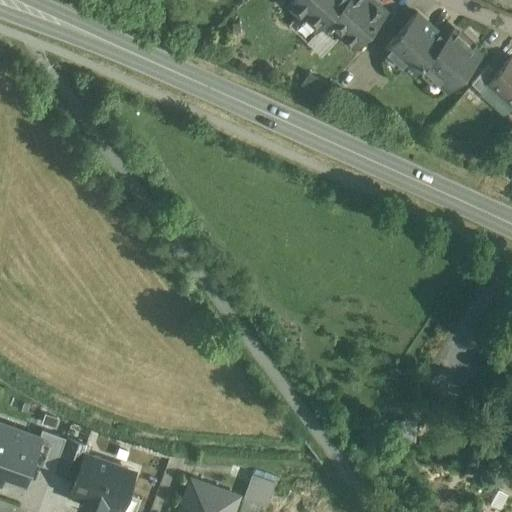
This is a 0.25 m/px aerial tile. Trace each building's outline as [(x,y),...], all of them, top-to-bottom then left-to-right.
[(291,0),(289,3),(317,29),(325,21),(325,20),(343,0),(291,0)] [(374,0),(343,0),(325,20),(325,21),(353,46),(385,10),(374,0)] [(445,37),(416,11),(384,47),(412,73),(420,64),(448,89),(481,54),(453,28),(445,37)] [(511,55),(496,73),(487,82),(489,83),(511,104),(511,55)] [(487,65),(471,83),(481,92),(489,83),(487,82),(496,73),(487,65)] [(0,421),(0,480),(4,469),(26,477),(31,461),(40,436),(39,436),(0,421)] [(66,436),(42,428),(39,436),(40,436),(31,461),(54,469),(66,437),(66,436)] [(66,437),(54,469),(76,477),(84,452),(86,453),(89,445),(66,436),(66,437)] [(76,477),(70,493),(86,498),(84,504),(103,510),(105,505),(120,510),(135,470),(86,453),(84,452),(76,477)] [(240,502),(262,510),(275,478),(252,470),(240,502)] [(232,511),(238,495),(191,478),(180,510),(180,511),(232,511)]
